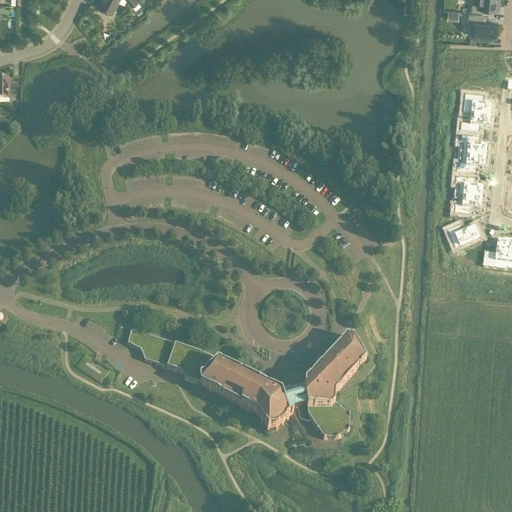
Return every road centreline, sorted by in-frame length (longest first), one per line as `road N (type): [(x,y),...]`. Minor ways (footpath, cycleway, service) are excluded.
road 1 (unclassified): [(116,229),(187,236),(224,254),(260,291)]
road 2 (unclassified): [(1,289),(29,319),(91,337),(131,367)]
road 3 (unclassified): [(1,289),(116,229)]
